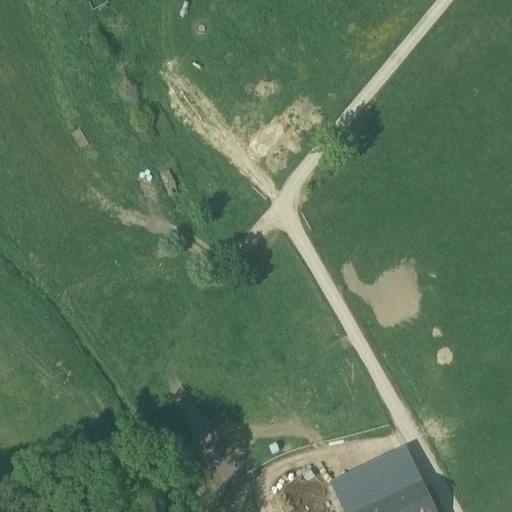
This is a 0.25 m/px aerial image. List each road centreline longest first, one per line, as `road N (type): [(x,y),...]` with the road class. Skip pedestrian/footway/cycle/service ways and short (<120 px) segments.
road 1 (unclassified): [(467,0),(292,211),(452,511)]
road 2 (track): [(292,211),(238,280),(215,244)]
